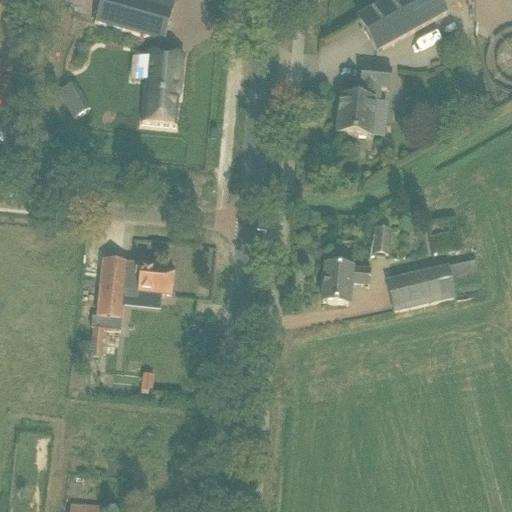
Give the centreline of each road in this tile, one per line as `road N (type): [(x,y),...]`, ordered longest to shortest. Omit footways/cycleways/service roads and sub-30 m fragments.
road 1 (tertiary): [(222,511),(246,223)]
road 2 (unclassified): [(0,199),(246,223)]
road 3 (tertiary): [(246,223),(267,0)]
